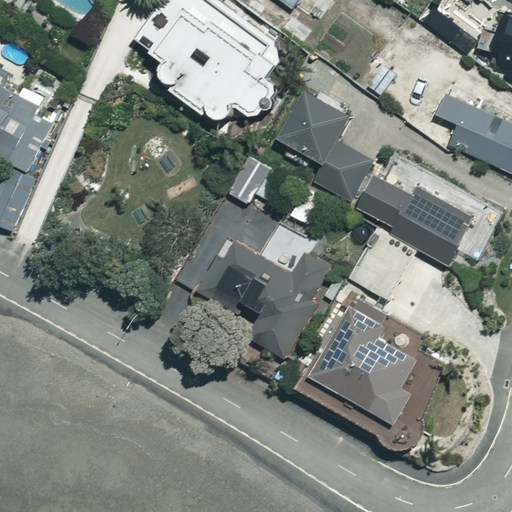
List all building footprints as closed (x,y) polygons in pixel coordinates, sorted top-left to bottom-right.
[(306,0),(282,0),(299,12),(306,0)] [(219,35),(193,16),(161,60),(177,73),(174,76),(173,81),(173,85),(174,90),(178,92),(182,94),(186,95),(192,94),(186,101),(215,122),(221,115),(221,120),(222,123),(225,126),(229,127),(233,128),(238,127),(241,126),(244,124),(245,121),(246,118),(246,115),(260,124),(270,123),(274,117),(276,118),(279,118),(281,117),(283,116),(284,113),(284,110),(283,108),(283,106),(287,101),(286,92),(277,86),(286,73),(269,60),(267,63),(222,31),(219,35)] [(511,17),(509,16),(496,67),(511,71),(510,77),(511,78),(511,17)] [(0,158),(32,175),(58,127),(40,117),(49,101),(29,90),(25,98),(0,85),(0,158)] [(511,121),(452,94),(442,116),(463,126),(454,144),(511,171),(511,121)] [(362,122),(312,95),(284,144),(328,168),(319,184),(356,204),(379,163),(349,147),(362,122)] [(284,175),(253,158),(233,194),(264,211),(284,175)] [(0,226),(19,235),(43,184),(0,163),(0,226)] [(419,196),(381,176),(364,209),(399,228),(397,233),(456,265),(481,219),(423,188),(419,196)] [(322,194),(311,187),(294,216),(313,227),(325,206),(322,194)] [(419,251),(382,230),(354,278),(391,300),(419,251)] [(297,277),(233,242),(204,294),(240,314),(242,310),(263,322),(253,341),(293,363),(324,306),(317,302),(335,270),(309,256),(297,277)] [(398,321),(368,304),(363,314),(359,312),(318,383),(405,432),(422,402),(412,396),(428,367),(389,345),(396,333),(392,331),(398,321)]
